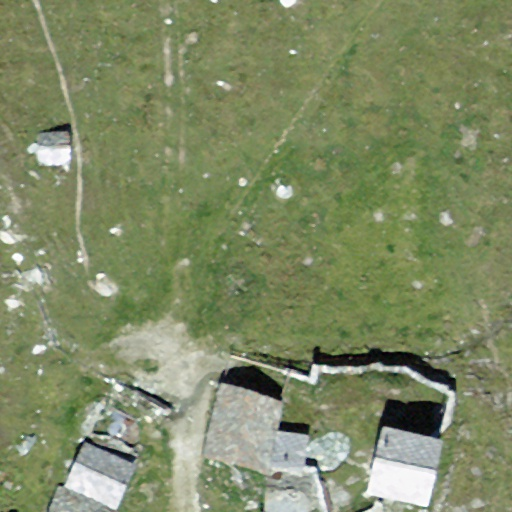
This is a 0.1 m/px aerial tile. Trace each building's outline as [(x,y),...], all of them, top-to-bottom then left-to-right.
[(143,409),(108,390),(89,427),(124,446),(143,409)] [(268,404),(219,391),(208,454),(290,464),(293,438),(263,434),(268,404)] [(436,446),(390,435),(376,490),(422,501),(436,446)] [(119,462),(83,445),(66,479),(102,496),(119,462)] [(297,470),(264,470),(264,500),(297,500),(297,470)] [(102,511),(104,509),(55,487),(43,511),(102,511)]
